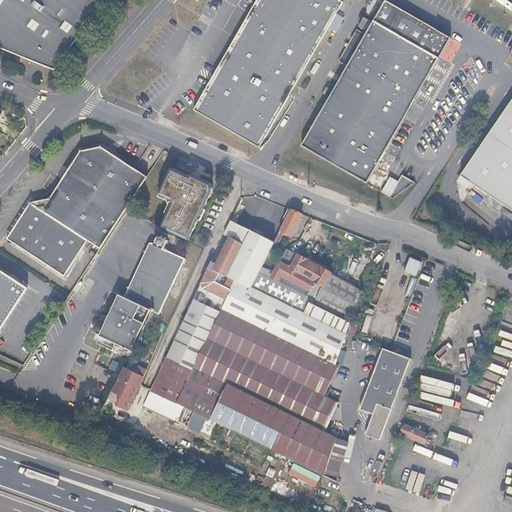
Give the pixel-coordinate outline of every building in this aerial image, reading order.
[(0,0),(0,46),(54,69),(71,45),(100,3),(101,0),(0,0)] [(257,0),(195,110),(259,147),(327,29),(335,34),(344,18),(337,13),(343,2),(339,0),(257,0)] [(385,0),(334,88),(399,125),(450,38),(385,0)] [(399,125),(334,88),(301,146),(366,183),(399,125)] [(511,99),(461,175),(511,209),(511,99)] [(102,149),(81,153),(50,200),(33,204),(86,242),(99,251),(125,211),(132,202),(146,179),(102,149)] [(171,201),(162,219),(160,224),(186,237),(188,234),(212,187),(210,182),(200,177),(199,179),(171,164),(158,189),(170,196),(171,201)] [(399,181),(389,176),(381,193),(397,200),(407,179),(401,177),(399,181)] [(251,288),(256,277),(273,244),(279,232),(290,210),(278,205),(262,237),(243,228),(250,212),(241,198),(224,235),(230,238),(216,263),(212,261),(151,391),(325,475),(334,447),(337,437),(341,428),(337,401),(325,396),(350,323),(313,305),(309,303),(303,314),(251,288)] [(63,278),(82,249),(86,242),(33,204),(29,205),(25,210),(5,241),(63,278)] [(290,237),(302,214),(290,210),(279,232),(290,237)] [(157,235),(153,243),(163,248),(166,240),(157,235)] [(179,269),(184,259),(163,248),(153,243),(150,241),(123,295),(120,293),(99,334),(134,351),(153,312),(156,314),(179,269)] [(315,282),(323,286),(313,305),(350,323),(361,290),(296,255),(293,261),(288,259),(280,274),(303,287),(302,290),(303,291),(306,293),(307,292),(308,292),(309,291),(309,290),(310,291),(315,282)] [(405,271),(417,274),(420,259),(409,256),(405,271)] [(0,333),(15,310),(27,292),(0,274),(0,333)] [(251,288),(303,314),(309,303),(256,277),(251,288)] [(376,451),(411,359),(390,351),(383,348),(361,409),(373,414),(362,445),(376,451)] [(128,410),(140,386),(144,377),(124,367),(113,390),(123,395),(118,405),(128,410)] [(459,391),(462,383),(425,369),(422,377),(459,391)] [(401,433),(426,445),(431,437),(405,424),(401,433)] [(342,439),(337,437),(334,447),(344,450),(342,439)] [(344,450),(334,447),(325,475),(337,481),(345,456),(344,450)] [(385,496),(417,506),(419,500),(387,489),(385,496)]
